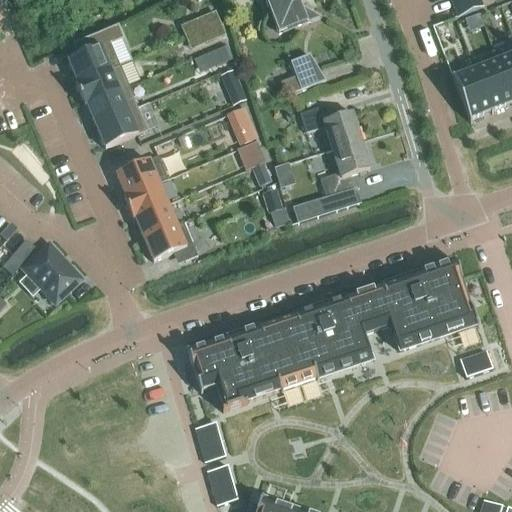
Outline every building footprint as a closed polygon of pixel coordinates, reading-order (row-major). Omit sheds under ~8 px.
[(277,36),(320,20),(302,8),(298,0),(267,0),(264,1),(277,36)] [(449,0),(453,8),(474,0),(449,0)] [(474,0),(453,8),(458,20),(479,12),(474,0)] [(215,15),(195,23),(200,35),(220,26),(215,15)] [(225,38),(220,26),(200,35),(205,46),(225,38)] [(78,59),(67,64),(77,86),(110,72),(110,73),(119,69),(132,64),(117,30),(74,49),(78,59)] [(227,48),(210,56),(216,69),(233,62),(227,48)] [(511,57),(497,64),(496,61),(495,62),(511,104),(511,57)] [(290,66),(300,93),(325,83),(309,58),(290,66)] [(473,70),(492,117),(491,114),(511,106),(511,104),(495,62),(496,64),(475,72),(474,70),(473,70)] [(77,86),(75,87),(84,109),(86,108),(128,90),(120,71),(119,69),(110,73),(110,72),(77,86)] [(492,117),(473,70),(474,73),(453,81),(452,77),(451,77),(470,127),(471,126),(470,123),(490,115),(491,117),(492,117)] [(128,90),(86,108),(95,129),(137,112),(128,90)] [(241,92),(228,97),(233,110),(246,104),(241,92)] [(325,130),(332,153),(360,144),(352,116),(330,122),(326,109),(299,117),(305,136),(325,130)] [(245,111),(228,118),(235,133),(251,126),(245,111)] [(137,112),(95,129),(105,152),(138,137),(147,134),(137,112)] [(360,144),(332,153),(339,176),(320,182),(326,201),(352,193),(348,179),(370,173),(360,144)] [(125,200),(158,186),(159,187),(167,183),(158,160),(116,177),(125,200)] [(267,175),(254,180),(259,191),(271,186),(267,175)] [(134,222),(134,221),(167,207),(159,187),(158,186),(125,200),(123,201),(132,223),(134,222)] [(270,216),(281,212),(275,193),(264,196),(270,216)] [(319,203),(292,211),(297,227),(324,218),(319,203)] [(143,243),(176,229),(176,228),(167,207),(134,221),(134,222),(143,243)] [(143,243),(153,265),(180,254),(184,265),(197,260),(183,225),(176,228),(176,229),(143,243)] [(0,239),(6,244),(16,232),(10,227),(0,238),(0,239)] [(25,243),(1,271),(11,280),(34,251),(25,243)] [(48,248),(22,272),(55,307),(81,283),(48,248)] [(188,353),(186,354),(200,396),(202,396),(201,393),(216,388),(224,413),(222,414),(222,415),(247,407),(246,406),(280,395),(281,397),(282,397),(281,394),(315,383),(316,385),(318,385),(317,382),(371,364),(363,338),(390,329),(399,355),(475,329),(476,331),(478,331),(471,310),(469,311),(469,312),(468,312),(459,284),(460,284),(460,285),(462,284),(461,280),(455,264),(453,264),(454,267),(416,279),(415,277),(398,283),(399,285),(383,291),(382,288),(380,289),(381,291),(347,303),(346,300),(344,301),(345,303),(329,309),(328,306),(311,312),(312,314),(296,320),(295,317),(294,318),(294,320),(260,332),(260,329),(258,330),(259,332),(243,338),(242,335),(225,341),(226,343),(189,356),(188,353)] [(486,355),(459,363),(465,382),(492,373),(486,355)] [(215,426),(195,432),(204,466),(225,461),(215,426)] [(227,469),(207,475),(216,509),(237,504),(227,469)] [(284,511),(262,504),(263,502),(261,501),(257,511),(284,511)]
